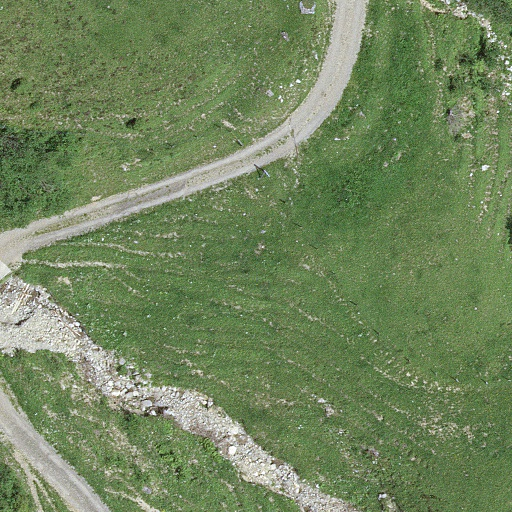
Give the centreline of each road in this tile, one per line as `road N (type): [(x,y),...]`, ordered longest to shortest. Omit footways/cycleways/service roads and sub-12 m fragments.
road 1 (track): [(0,259),(49,230),(258,155),(294,132),(320,105),(339,66),(353,0)]
road 2 (track): [(90,511),(16,433),(0,404)]
